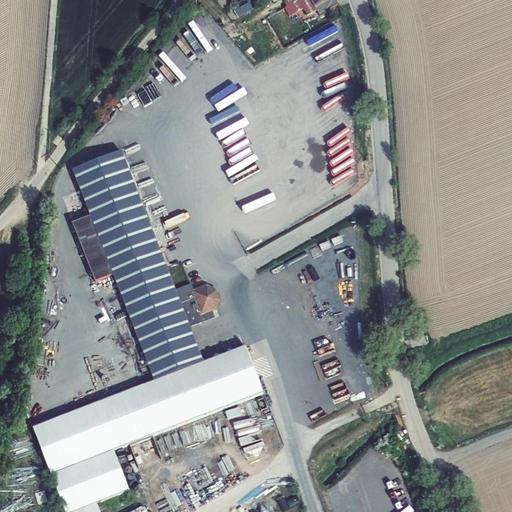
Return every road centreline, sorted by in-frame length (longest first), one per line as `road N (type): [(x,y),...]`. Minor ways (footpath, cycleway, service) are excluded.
road 1 (unclassified): [(356,0),(376,94),(402,384),(451,511)]
road 2 (unclassified): [(0,218),(184,0)]
road 3 (track): [(0,445),(41,174)]
